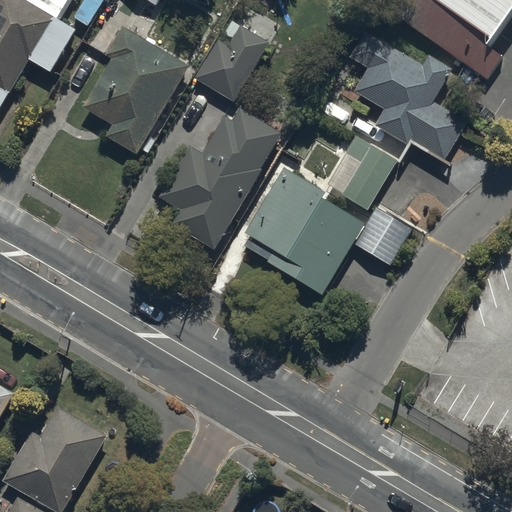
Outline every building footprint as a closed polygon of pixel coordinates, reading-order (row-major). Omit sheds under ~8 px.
[(0,0),(0,105),(10,89),(12,89),(31,57),(51,69),(76,28),(56,16),(65,0),(0,0)] [(511,11),(511,0),(451,0),(498,32),(511,11)] [(206,81),(235,99),(270,40),(241,22),(230,42),(220,36),(196,75),(206,81)] [(142,138),(189,62),(130,27),(84,104),(112,121),(104,134),(134,152),(142,138)] [(428,54),(424,61),(416,56),(386,39),(368,28),(352,55),(370,65),(356,89),(385,107),(376,122),(384,127),(409,141),(412,136),(446,156),(467,120),(433,100),(452,69),(428,54)] [(82,42),(63,76),(77,83),(96,49),(82,42)] [(173,202),(180,206),(171,222),(215,247),(285,130),(242,105),(234,118),(226,113),(204,150),(189,141),(158,193),(173,202)] [(328,184),(369,209),(399,159),(358,135),(328,184)] [(240,241),(324,291),(369,217),(285,167),(240,241)] [(381,199),(400,210),(415,186),(396,174),(381,199)] [(357,243),(395,265),(417,229),(379,206),(357,243)] [(0,427),(16,401),(0,391),(0,427)] [(69,511),(111,443),(60,413),(39,447),(32,443),(7,486),(50,511),(69,511)] [(37,511),(19,501),(12,511),(37,511)]
